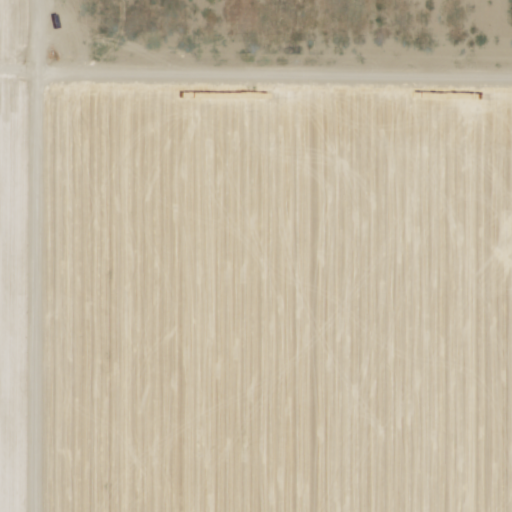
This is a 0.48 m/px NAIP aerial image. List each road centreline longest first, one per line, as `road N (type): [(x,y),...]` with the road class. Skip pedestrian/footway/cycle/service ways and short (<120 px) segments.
road 1 (residential): [(511,72),(0,67)]
road 2 (residential): [(40,511),(43,68)]
